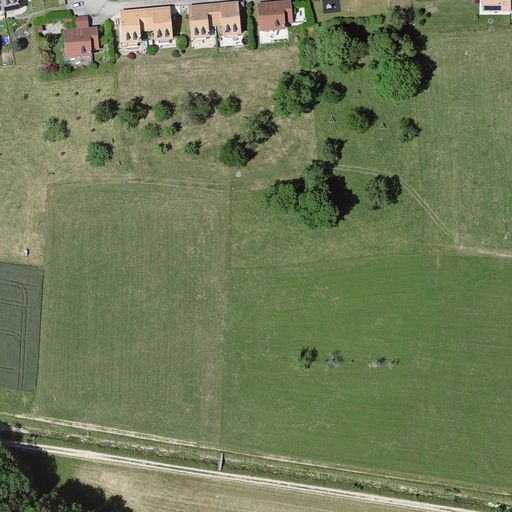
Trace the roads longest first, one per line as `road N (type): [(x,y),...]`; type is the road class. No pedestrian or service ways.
road 1 (track): [(0,440),(452,511)]
road 2 (track): [(219,448),(511,493)]
road 3 (track): [(219,448),(0,414)]
